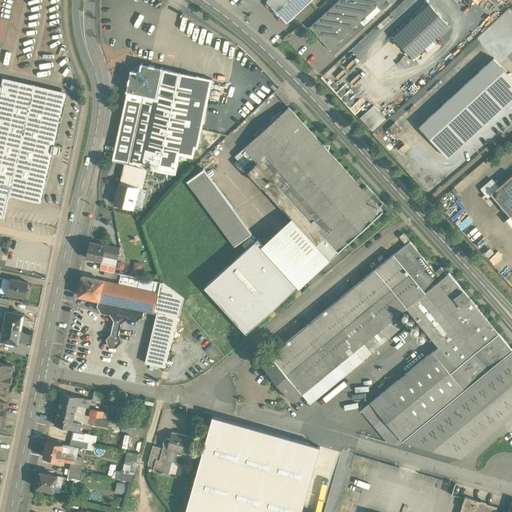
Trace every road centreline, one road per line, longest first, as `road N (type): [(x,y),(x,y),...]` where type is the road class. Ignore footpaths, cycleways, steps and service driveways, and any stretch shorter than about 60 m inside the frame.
road 1 (secondary): [(10,511),(96,130),(99,89),(89,58)]
road 2 (secondary): [(207,4),(299,86),(511,326)]
